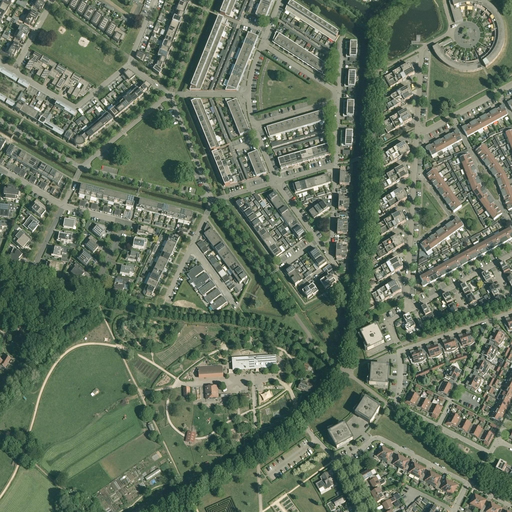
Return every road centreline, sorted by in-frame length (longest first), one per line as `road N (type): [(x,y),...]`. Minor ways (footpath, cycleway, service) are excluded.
road 1 (residential): [(438,426),(398,404),(399,351),(493,319)]
road 2 (residential): [(409,310),(416,135)]
road 3 (residential): [(468,483),(378,437),(337,462)]
road 4 (residential): [(13,71),(76,107),(128,64)]
road 5 (residential): [(212,201),(81,168)]
road 6 (residential): [(416,135),(421,48),(451,29)]
road 7 (residential): [(438,426),(493,319)]
